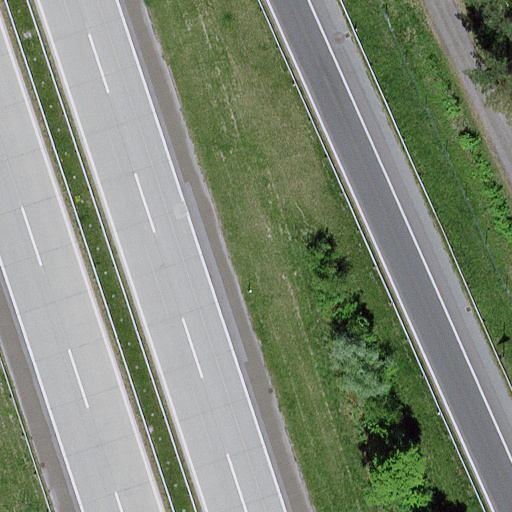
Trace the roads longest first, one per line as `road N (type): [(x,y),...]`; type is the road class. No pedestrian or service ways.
road 1 (motorway): [(511,505),(289,0)]
road 2 (motorway): [(240,511),(77,0)]
road 3 (motorway): [(0,147),(115,511)]
